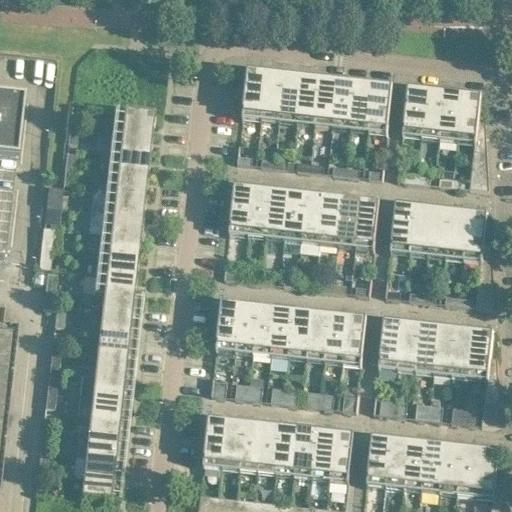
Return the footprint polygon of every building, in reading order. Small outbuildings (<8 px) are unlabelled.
[(248,75),(243,124),(261,126),(267,77),(248,75)] [(261,126),(279,128),(285,80),(267,77),(261,126)] [(303,82),(285,80),(279,128),(297,130),(303,82)] [(297,130),(315,132),(321,84),(303,82),(297,130)] [(338,86),(321,84),(315,132),(333,134),(338,86)] [(333,134),(351,136),(356,88),(338,86),(333,134)] [(374,90),(356,88),(351,136),(369,138),(374,90)] [(369,138),(388,140),(393,92),(374,90),(369,138)] [(427,96),(408,93),(403,142),(422,144),(427,96)] [(445,98),(427,96),(422,144),(440,146),(445,98)] [(440,146),(457,148),(463,100),(445,98),(440,146)] [(489,196),(486,126),(479,126),(482,102),(463,100),(457,148),(475,150),(470,194),(489,196)] [(0,266),(4,267),(16,166),(16,164),(23,104),(0,101),(0,266)] [(72,116),(71,116),(69,132),(78,133),(80,118),(72,117),(72,116)] [(153,120),(113,116),(111,137),(150,141),(153,120)] [(76,149),(78,133),(69,132),(67,148),(69,148),(76,149)] [(148,161),(150,141),(111,137),(109,157),(148,161)] [(66,157),(64,173),(74,174),(75,158),(68,157),(66,157)] [(146,182),(148,161),(109,157),(107,177),(146,182)] [(238,168),(252,169),(253,161),(238,160),(238,168)] [(262,162),(261,170),(274,172),(275,164),(262,162)] [(288,165),(275,164),(274,172),(288,173),(288,165)] [(298,166),(297,174),(310,176),(311,168),(298,166)] [(324,169),(311,168),(310,176),(323,177),(324,169)] [(333,178),(346,180),(347,172),(334,170),(333,178)] [(347,172),(346,180),(359,181),(360,173),(347,172)] [(74,174),(64,173),(63,189),(64,189),(72,189),(74,174)] [(370,174),(369,182),(383,184),(384,176),(370,174)] [(104,198),(144,202),(146,182),(107,177),(104,198)] [(417,188),(418,180),(405,178),(404,186),(417,188)] [(431,181),(418,180),(417,188),(430,189),(431,181)] [(440,182),(439,190),(452,192),(453,184),(440,182)] [(467,185),(453,184),(452,192),(466,193),(467,185)] [(254,194),(235,191),(230,240),(249,242),(254,194)] [(45,212),(59,213),(62,193),(48,192),(45,211),(45,212)] [(266,244),(272,196),(254,194),(249,242),(266,244)] [(92,196),(90,216),(141,222),(144,202),(104,198),(92,196)] [(284,246),(290,198),(272,196),(266,244),(284,246)] [(302,248),(307,200),(290,198),(284,246),(302,248)] [(307,200),(302,248),(301,258),(319,260),(320,250),(325,202),(307,200)] [(343,204),(325,202),(320,250),(338,252),(343,204)] [(356,254),(361,206),(343,204),(338,252),(356,254)] [(380,208),(361,206),(356,254),(375,256),(380,208)] [(391,258),(410,260),(415,212),(396,210),(391,258)] [(58,224),(59,213),(45,212),(44,223),(58,224)] [(433,214),(415,212),(410,260),(427,262),(433,214)] [(427,262),(445,264),(451,216),(433,214),(427,262)] [(139,243),(141,222),(90,216),(88,237),(100,238),(139,243)] [(469,218),(451,216),(445,264),(463,266),(469,218)] [(495,315),(492,245),(491,245),(490,245),(485,245),(488,220),(469,218),(463,266),(481,268),(476,312),(495,315)] [(43,232),(41,252),(52,253),(54,234),(43,232)] [(97,258),(137,263),(139,243),(100,238),(97,258)] [(41,252),(39,272),(50,274),(52,253),(41,252)] [(95,279),(135,283),(137,263),(97,258),(95,279)] [(45,276),(34,274),(33,283),(44,284),(45,276)] [(225,284),(239,286),(240,277),(226,276),(225,284)] [(56,279),(48,278),(47,278),(45,289),(45,294),(54,295),(56,279)] [(248,287),(262,288),(262,280),(249,278),(248,287)] [(132,303),(135,283),(95,279),(93,299),(142,305),(142,304),(132,303)] [(276,281),(262,280),(262,288),(275,290),(276,281)] [(284,291),(297,292),(298,284),(285,282),(284,291)] [(311,285),(298,284),(297,292),(311,294),(311,285)] [(320,295),(333,296),(334,288),(321,287),(320,295)] [(347,289),(334,288),(333,296),(346,298),(347,289)] [(370,300),(371,292),(357,291),(356,299),(370,300)] [(52,311),(54,295),(45,294),(43,310),(52,311)] [(386,302),(400,304),(401,296),(386,294),(386,302)] [(410,305),(422,306),(423,298),(411,297),(410,305)] [(437,300),(423,298),(422,306),(436,308),(437,300)] [(100,321),(139,325),(142,305),(93,299),(93,300),(102,301),(100,321)] [(445,309),(458,310),(459,302),(446,301),(445,309)] [(473,304),(459,302),(458,310),(472,312),(473,304)] [(241,310),(222,308),(217,356),(235,359),(241,310)] [(0,310),(0,489),(18,327),(3,326),(4,311),(0,310)] [(235,359),(253,360),(259,312),(241,310),(235,359)] [(276,314),(259,312),(253,360),(271,362),(276,314)] [(294,316),(276,314),(271,362),(289,364),(294,316)] [(56,315),(54,331),(56,331),(63,332),(65,316),(56,315)] [(289,364),(307,366),(312,318),(294,316),(289,364)] [(330,320),(312,318),(307,366),(325,368),(330,320)] [(325,368),(343,370),(348,322),(330,320),(325,368)] [(137,345),(139,325),(100,321),(98,341),(137,345)] [(367,324),(348,322),(343,370),(362,372),(367,324)] [(379,375),(398,377),(403,328),(384,326),(379,375)] [(398,377),(415,379),(421,330),(403,328),(398,377)] [(439,332),(421,330),(415,379),(433,381),(439,332)] [(433,381),(451,383),(457,334),(439,332),(433,381)] [(475,336),(457,334),(451,383),(469,385),(475,336)] [(501,433),(498,363),(491,363),(494,339),(475,336),(469,385),(487,387),(482,431),(501,433)] [(53,340),(51,356),(60,357),(62,342),(55,341),(55,340),(53,340)] [(96,361),(135,365),(137,345),(98,341),(96,361)] [(60,357),(51,356),(49,372),(51,372),(58,372),(60,357)] [(93,381),(133,386),(135,365),(96,361),(93,381)] [(130,406),(133,386),(93,381),(81,380),(79,400),(130,406)] [(48,381),(46,396),(56,398),(57,382),(50,381),(48,381)] [(220,386),(213,386),(211,400),(219,401),(220,386)] [(219,401),(226,402),(227,387),(220,386),(219,401)] [(244,389),(237,388),(235,403),(242,404),(244,389)] [(242,404),(249,404),(250,390),(244,389),(242,404)] [(249,404),(255,405),(257,390),(250,390),(249,404)] [(255,405),(262,406),(263,391),(257,390),(255,405)] [(273,392),(271,407),(278,408),(279,393),(273,392)] [(278,408),(284,409),(286,394),(279,393),(278,408)] [(291,409),(293,394),(286,394),(284,409),(291,409)] [(293,394),(291,409),(297,410),(299,395),(293,394)] [(56,398),(46,396),(45,412),(46,413),(46,412),(54,413),(56,398)] [(309,396),(307,411),(314,412),(315,397),(309,396)] [(320,413),(322,398),(315,397),(314,412),(320,413)] [(328,398),(322,398),(320,413),(327,413),(328,398)] [(327,413),(333,414),(335,399),(328,398),(327,413)] [(89,422),(128,426),(130,406),(79,400),(77,421),(89,422)] [(350,416),(351,401),(344,400),(343,415),(350,416)] [(350,416),(357,417),(358,402),(351,401),(350,416)] [(386,420),(388,405),(381,404),(380,419),(386,420)] [(392,421),(394,406),(388,405),(386,420),(392,421)] [(401,406),(394,406),(392,421),(399,421),(401,406)] [(399,421),(406,422),(407,407),(401,406),(399,421)] [(422,424),(424,409),(417,408),(415,423),(422,424)] [(422,424),(428,425),(430,410),(424,409),(422,424)] [(428,425),(435,426),(437,410),(430,410),(428,425)] [(435,426),(442,426),(443,411),(437,410),(435,426)] [(458,428),(459,413),(453,412),(451,427),(458,428)] [(458,428),(464,429),(466,414),(459,413),(458,428)] [(471,430),(473,414),(466,414),(464,429),(471,430)] [(471,430),(477,430),(479,415),(473,414),(471,430)] [(44,421),(42,437),(51,438),(53,423),(45,422),(45,421),(44,421)] [(126,447),(128,426),(89,422),(86,442),(126,447)] [(228,426),(209,424),(203,473),(205,473),(205,472),(222,474),(228,426)] [(228,426),(222,474),(240,476),(245,428),(228,426)] [(263,430),(245,428),(240,476),(258,478),(263,430)] [(281,432),(263,430),(258,478),(276,480),(281,432)] [(299,434),(281,432),(276,480),(294,483),(299,434)] [(299,434),(294,483),(312,485),(317,436),(299,434)] [(335,438),(317,436),(312,485),(330,487),(335,438)] [(51,438),(42,437),(40,453),(42,453),(49,454),(51,438)] [(335,438),(330,487),(349,489),(354,440),(335,438)] [(75,461),(124,467),(126,447),(86,442),(77,441),(75,461)] [(367,491),(386,493),(391,444),(372,442),(367,491)] [(409,447),(391,444),(386,493),(404,495),(409,447)] [(427,449),(409,447),(404,495),(422,497),(427,449)] [(422,497),(440,499),(445,451),(427,449),(422,497)] [(463,453),(445,451),(440,499),(457,501),(463,453)] [(481,455),(463,453),(457,501),(475,503),(481,455)] [(481,455),(475,503),(492,505),(491,511),(505,511),(504,481),(502,481),(502,482),(497,481),(500,457),(481,455)] [(121,487),(124,467),(75,461),(72,482),(82,483),(121,487)] [(39,462),(37,477),(47,478),(48,463),(41,462),(39,462)] [(47,478),(37,477),(36,493),(37,494),(37,493),(45,494),(47,478)] [(82,483),(80,504),(99,506),(102,506),(104,506),(119,508),(121,487),(82,483)] [(218,511),(219,501),(200,499),(198,511),(218,511)] [(236,511),(237,503),(219,501),(218,511),(236,511)] [(236,511),(254,511),(255,505),(237,503),(236,511)]
